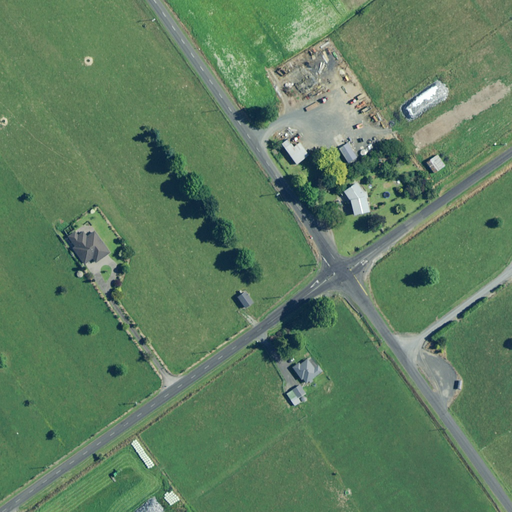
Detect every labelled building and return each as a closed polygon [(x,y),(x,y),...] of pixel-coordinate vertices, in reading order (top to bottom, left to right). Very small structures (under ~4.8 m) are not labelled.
[(309,155),(294,135),(282,144),(297,164),(309,155)] [(357,157),(347,144),(339,149),(349,163),(357,157)] [(367,155),(368,154),(368,153),(368,152),(368,151),(367,151),(367,150),(367,149),(366,149),(365,149),(364,149),(363,149),(362,149),(361,149),(361,150),(360,151),(360,152),(360,153),(360,154),(360,155),(361,155),(361,156),(362,156),(363,156),(363,157),(364,157),(365,157),(365,156),(366,156),(367,156),(367,155)] [(445,165),(437,155),(426,163),(434,173),(445,165)] [(365,194),(358,183),(344,192),(351,202),(353,215),(368,213),(365,194)] [(75,230),(72,225),(64,230),(67,235),(75,230)] [(109,253),(94,232),(87,237),(83,232),(78,236),(75,232),(68,237),(74,246),(72,247),(84,265),(93,259),(96,263),(109,253)] [(75,269),(74,269),(74,268),(74,267),(73,267),(73,266),(72,266),(71,265),(70,265),(69,266),(68,266),(67,267),(67,268),(66,268),(66,269),(66,270),(66,271),(67,272),(68,273),(69,273),(70,274),(71,274),(72,273),(73,273),(74,272),(74,271),(74,270),(75,269)] [(253,303),(245,291),(237,297),(245,309),(253,303)] [(306,383),(309,381),(310,383),(314,380),(312,379),(322,371),(311,356),(302,363),(301,362),(293,368),(302,380),(303,379),(306,383)] [(306,393),(300,385),(287,393),(295,406),(301,402),(298,398),(306,393)] [(312,392),(308,385),(304,387),(308,394),(312,392)]
